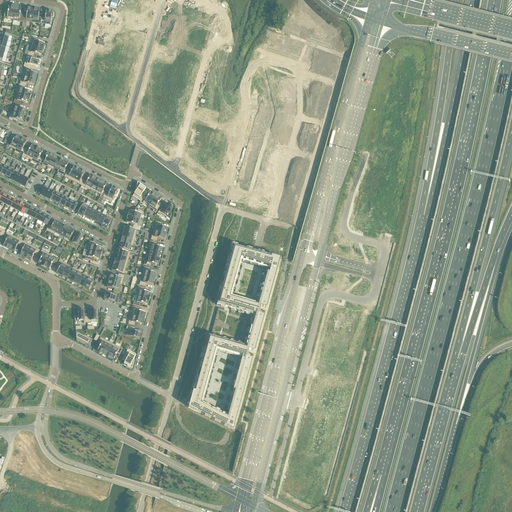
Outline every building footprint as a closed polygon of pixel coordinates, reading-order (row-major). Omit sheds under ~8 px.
[(143,0),(142,4),(148,6),(147,8),(150,10),(152,4),(149,3),(150,0),(143,0)] [(169,2),(166,11),(171,13),(175,4),(169,2)] [(175,4),(171,13),(176,15),(180,6),(175,4)] [(109,5),(107,11),(117,13),(119,8),(109,5)] [(4,17),(7,18),(7,19),(13,20),(15,6),(11,6),(11,7),(8,6),(8,13),(5,13),(5,14),(4,16),(4,17)] [(13,20),(13,21),(22,22),(22,21),(23,16),(20,15),(21,8),(18,8),(18,7),(15,6),(13,20)] [(180,6),(176,15),(181,17),(185,8),(180,6)] [(23,16),(22,21),(31,23),(33,9),(27,8),(26,15),(23,15),(23,16)] [(185,8),(181,17),(186,19),(190,10),(185,8)] [(33,9),(31,23),(41,24),(42,17),(39,17),(40,10),(33,9)] [(190,10),(186,19),(191,21),(195,12),(190,10)] [(42,17),(41,24),(44,24),(45,24),(45,27),(50,28),(50,25),(51,17),(52,17),(53,13),(52,13),(52,11),(46,11),(45,18),(42,17)] [(107,11),(105,16),(116,19),(117,13),(107,11)] [(195,12),(191,21),(196,23),(200,13),(195,12)] [(200,13),(196,23),(201,25),(205,15),(200,13)] [(205,15),(201,25),(207,27),(210,17),(205,15)] [(105,16),(104,22),(110,24),(109,27),(115,29),(116,26),(114,25),(116,19),(105,16)] [(163,22),(161,28),(171,31),(173,25),(163,22)] [(101,30),(99,36),(110,39),(111,34),(114,34),(115,31),(109,29),(108,32),(101,30)] [(135,32),(133,38),(143,41),(144,35),(135,32)] [(1,33),(0,35),(0,38),(8,41),(10,42),(12,37),(9,36),(1,33)] [(194,34),(193,39),(203,42),(204,36),(194,34)] [(99,36),(98,42),(108,45),(110,39),(99,36)] [(32,37),(30,46),(44,50),(45,47),(44,46),(45,44),(38,42),(39,39),(32,37)] [(0,38),(0,44),(6,46),(10,47),(11,42),(8,41),(0,38)] [(158,38),(157,44),(167,46),(168,41),(158,38)] [(265,38),(261,48),(266,49),(270,40),(265,38)] [(270,40),(266,49),(271,51),(274,42),(270,40)] [(98,42),(96,48),(107,51),(108,45),(98,42)] [(274,42),(271,51),(276,53),(279,44),(274,42)] [(132,43),(130,48),(140,51),(141,46),(132,43)] [(0,44),(0,50),(5,51),(8,52),(9,47),(6,46),(0,44)] [(191,44),(190,49),(200,52),(201,47),(191,44)] [(279,44),(276,53),(280,55),(281,55),(281,54),(284,46),(279,44)] [(27,45),(24,54),(27,55),(33,57),(34,54),(41,56),(42,53),(43,53),(44,50),(30,46),(27,45)] [(284,46),(281,54),(285,56),(289,47),(284,45),(284,46)] [(289,47),(285,56),(290,58),(294,49),(293,49),(289,47)] [(96,48),(94,54),(101,56),(100,59),(106,61),(107,57),(105,57),(107,51),(96,48)] [(126,53),(125,56),(131,58),(132,55),(138,56),(140,51),(130,48),(129,53),(126,53)] [(190,49),(188,55),(198,57),(200,52),(190,49)] [(294,49),(290,58),(295,60),(298,51),(294,49)] [(218,51),(215,57),(226,61),(228,55),(218,51)] [(298,51),(295,60),(300,62),(303,53),(298,51)] [(306,54),(302,63),(307,65),(311,55),(306,54)] [(311,55),(307,65),(312,66),(315,57),(311,55)] [(125,56),(124,60),(126,61),(125,66),(135,69),(136,63),(130,62),(131,58),(125,56)] [(24,65),(24,67),(25,67),(30,68),(31,65),(35,67),(38,67),(39,65),(41,61),(39,61),(31,59),(26,57),(24,65)] [(315,57),(312,66),(316,68),(317,68),(320,60),(320,59),(315,57)] [(153,60),(151,65),(161,68),(163,63),(153,60)] [(316,68),(316,69),(321,71),(325,61),(320,60),(317,68),(316,68)] [(91,65),(90,68),(90,69),(93,69),(92,70),(94,70),(93,71),(97,72),(97,71),(101,72),(103,65),(105,66),(106,63),(100,61),(99,64),(92,62),(91,65)] [(325,61),(321,71),(326,72),(329,63),(325,61)] [(329,63),(326,72),(331,74),(334,65),(329,63)] [(185,65),(183,70),(184,70),(193,73),(195,68),(185,65)] [(334,65),(331,74),(336,76),(339,67),(334,65)] [(25,67),(22,76),(35,80),(37,74),(30,72),(31,69),(30,68),(25,67)] [(224,69),(218,71),(218,74),(221,74),(222,79),(232,77),(231,71),(225,73),(224,69)] [(184,70),(183,75),(192,78),(194,73),(193,73),(184,70)] [(20,85),(19,85),(25,87),(26,87),(27,84),(34,86),(34,85),(35,81),(35,80),(22,76),(20,85)] [(118,81),(117,84),(123,86),(124,83),(130,85),(132,79),(122,76),(121,81),(118,81)] [(87,78),(83,89),(88,93),(92,88),(95,90),(99,85),(95,83),(95,84),(87,78)] [(147,81),(145,86),(154,89),(155,89),(157,84),(147,81)] [(19,85),(16,94),(30,98),(31,95),(30,95),(31,91),(24,89),(25,87),(19,85),(20,85),(19,85)] [(99,93),(95,98),(100,102),(107,92),(102,89),(103,88),(101,86),(100,85),(96,91),(99,93)] [(308,89),(306,94),(310,96),(314,87),(309,85),(309,86),(308,89)] [(178,91),(177,96),(186,99),(188,94),(178,91)] [(107,92),(100,102),(105,105),(109,100),(111,102),(115,97),(113,95),(112,96),(107,92)] [(327,92),(324,101),(328,103),(331,98),(332,94),(327,92)] [(16,94),(13,103),(20,104),(20,102),(28,104),(28,100),(29,101),(30,98),(16,94)] [(142,96),(140,102),(145,103),(145,106),(151,108),(152,105),(150,104),(151,99),(142,96)] [(116,105),(112,110),(117,114),(123,105),(119,102),(120,100),(117,98),(113,103),(116,105)] [(13,103),(11,112),(24,116),(26,110),(19,108),(20,104),(13,103)] [(229,110),(227,111),(228,115),(234,113),(233,110),(239,108),(238,103),(228,105),(229,110)] [(9,120),(12,122),(18,125),(18,124),(17,124),(18,120),(20,121),(22,122),(24,116),(11,112),(9,120)] [(277,112),(275,118),(284,120),(285,115),(281,113),(277,112)] [(170,117),(168,122),(178,125),(180,120),(170,117)] [(227,117),(226,120),(228,121),(226,126),(232,128),(236,129),(238,124),(232,122),(233,119),(227,117)] [(134,127),(133,127),(136,129),(139,131),(146,122),(141,118),(138,121),(137,120),(135,123),(136,123),(135,124),(135,125),(134,127)] [(149,124),(143,133),(148,137),(154,128),(149,124)] [(195,125),(194,131),(204,133),(205,128),(195,125)] [(226,126),(225,131),(235,134),(236,129),(232,128),(226,126)] [(154,128),(148,137),(152,140),(158,132),(159,131),(154,128)] [(158,132),(152,140),(157,144),(163,135),(159,131),(158,132)] [(194,131),(192,136),(202,139),(204,133),(194,131)] [(221,136),(220,139),(226,141),(227,138),(233,140),(235,134),(225,131),(223,136),(221,136)] [(165,142),(161,147),(166,151),(173,142),(168,139),(169,137),(167,134),(163,140),(165,142)] [(9,141),(6,147),(9,148),(10,147),(15,150),(21,139),(15,136),(12,142),(9,141)] [(15,150),(14,151),(20,154),(19,155),(22,157),(25,150),(26,150),(23,148),(25,145),(26,142),(21,139),(15,150)] [(220,139),(219,143),(221,143),(220,149),(231,152),(232,146),(225,144),(226,141),(220,139)] [(191,141),(189,146),(199,149),(201,144),(191,141)] [(22,157),(21,157),(25,159),(25,158),(31,160),(37,147),(35,146),(34,147),(31,145),(30,148),(28,152),(26,150),(25,150),(22,157)] [(37,147),(31,160),(39,165),(42,159),(39,158),(43,151),(40,150),(40,149),(37,147)] [(216,153),(215,157),(221,159),(222,156),(229,158),(231,152),(220,149),(218,154),(216,153)] [(42,159),(39,165),(42,166),(43,165),(48,167),(54,156),(49,153),(45,161),(42,159)] [(54,156),(48,167),(53,170),(54,168),(53,168),(58,158),(54,156)] [(191,157),(184,165),(189,169),(196,161),(191,157)] [(58,158),(53,168),(54,168),(58,170),(63,161),(58,158)] [(58,170),(57,172),(62,175),(61,176),(62,176),(65,177),(67,171),(65,170),(68,164),(63,161),(58,170)] [(196,161),(189,169),(194,173),(200,164),(196,161)] [(200,164),(194,173),(199,176),(205,168),(200,164)] [(5,166),(1,174),(6,176),(10,168),(5,166)] [(67,171),(65,177),(73,182),(79,169),(74,166),(70,173),(67,171)] [(10,168),(6,176),(10,179),(10,180),(15,172),(15,171),(10,168)] [(205,168),(199,176),(204,180),(210,172),(205,168)] [(79,169),(73,182),(81,186),(84,180),(84,181),(84,180),(81,179),(85,172),(84,172),(84,171),(81,169),(80,170),(79,169)] [(15,172),(10,180),(15,182),(19,174),(15,172)] [(215,180),(211,186),(218,191),(219,191),(219,190),(223,179),(218,176),(219,175),(216,172),(212,177),(215,180)] [(19,174),(15,182),(20,185),(24,177),(19,174)] [(81,186),(89,191),(90,190),(90,189),(95,179),(96,179),(96,178),(93,176),(92,177),(90,176),(87,182),(84,181),(84,180),(81,186)] [(24,177),(20,185),(25,187),(29,179),(24,177)] [(95,179),(90,189),(90,190),(95,192),(101,181),(98,179),(98,180),(96,179),(95,179)] [(101,181),(95,192),(100,195),(100,196),(103,198),(103,197),(106,192),(103,190),(106,185),(104,183),(104,182),(101,181)] [(134,194),(133,196),(140,201),(141,202),(144,196),(141,194),(144,191),(146,188),(142,186),(143,186),(141,184),(139,183),(137,182),(136,186),(135,190),(135,192),(134,194)] [(43,187),(39,195),(44,197),(48,190),(43,187)] [(106,192),(103,197),(107,199),(111,202),(115,195),(116,195),(118,191),(117,191),(118,190),(115,188),(112,187),(109,193),(106,192)] [(48,190),(44,197),(49,200),(53,192),(48,190)] [(53,192),(49,200),(50,199),(54,202),(59,194),(53,191),(53,192)] [(140,201),(139,203),(140,203),(143,205),(145,201),(149,205),(150,205),(156,194),(154,193),(153,193),(151,192),(147,198),(144,196),(141,202),(140,201)] [(59,194),(54,202),(59,204),(63,196),(59,194)] [(149,205),(148,207),(153,210),(152,211),(155,213),(160,207),(157,205),(161,199),(159,197),(159,196),(156,194),(150,205),(149,205)] [(5,195),(1,203),(6,205),(10,197),(5,195)] [(63,196),(59,204),(64,207),(68,199),(63,196)] [(68,199),(64,207),(69,209),(73,201),(74,198),(70,196),(68,199)] [(10,197),(6,205),(10,207),(14,200),(10,197)] [(14,200),(10,207),(12,208),(15,210),(19,202),(14,200)] [(73,201),(69,209),(74,212),(78,204),(73,201)] [(79,211),(77,214),(82,216),(83,217),(84,216),(83,216),(88,207),(88,206),(90,203),(87,201),(86,205),(83,203),(79,211)] [(19,202),(15,210),(19,212),(23,204),(19,202)] [(161,208),(157,213),(160,215),(161,214),(166,217),(167,216),(170,219),(171,214),(169,213),(173,207),(168,203),(164,210),(161,208)] [(19,212),(18,215),(22,217),(23,214),(27,207),(23,204),(19,212)] [(27,207),(23,214),(24,214),(29,216),(33,208),(28,206),(27,207)] [(88,207),(83,216),(84,216),(88,218),(92,210),(88,207)] [(33,208),(29,216),(33,218),(37,211),(33,208)] [(128,214),(127,216),(140,220),(142,214),(143,215),(144,212),(143,212),(141,211),(138,209),(137,213),(134,212),(130,211),(129,214),(128,214)] [(92,210),(88,218),(93,220),(97,212),(92,210)] [(37,211),(33,218),(38,221),(42,213),(37,211)] [(97,212),(93,220),(97,223),(101,214),(97,212)] [(42,213),(38,221),(42,223),(46,215),(42,213)] [(101,214),(97,223),(101,225),(102,225),(106,217),(101,214)] [(46,215),(42,223),(47,225),(51,218),(46,215)] [(101,225),(101,226),(107,229),(111,220),(113,218),(107,215),(106,217),(102,225),(101,225)] [(127,219),(126,223),(131,224),(133,225),(132,229),(133,229),(137,230),(140,231),(141,226),(138,226),(140,220),(127,216),(126,219),(127,219)] [(49,225),(46,231),(49,232),(54,235),(55,233),(60,223),(55,221),(52,226),(49,225)] [(155,221),(153,231),(166,234),(168,228),(161,226),(161,223),(155,221)] [(60,223),(55,233),(59,235),(64,226),(60,223)] [(64,226),(59,235),(64,238),(69,228),(64,226)] [(125,227),(123,232),(136,236),(137,230),(133,229),(125,227)] [(64,238),(63,240),(68,242),(71,238),(74,231),(69,228),(64,238)] [(147,228),(145,236),(151,238),(153,230),(147,228)] [(151,240),(155,241),(157,241),(158,238),(165,240),(166,234),(153,231),(151,240)] [(68,242),(67,243),(68,243),(71,245),(71,244),(77,247),(78,244),(82,236),(82,235),(81,235),(81,234),(78,233),(77,232),(73,239),(71,238),(68,242)] [(123,232),(122,237),(134,241),(136,236),(123,232)] [(6,240),(3,246),(8,249),(15,237),(6,233),(4,238),(3,238),(6,240)] [(15,237),(8,249),(14,252),(17,246),(20,247),(23,241),(15,237)] [(122,237),(120,243),(130,246),(132,246),(133,246),(134,241),(122,237)] [(23,249),(19,255),(25,258),(31,246),(23,241),(20,247),(23,249)] [(90,241),(87,250),(101,254),(102,251),(101,251),(102,248),(95,246),(96,243),(90,241)] [(147,250),(147,251),(148,251),(149,251),(160,254),(161,254),(161,253),(163,248),(158,247),(155,246),(156,243),(150,241),(147,250)] [(120,244),(119,248),(129,251),(130,246),(120,243),(120,244)] [(31,246),(25,258),(31,261),(34,254),(37,256),(37,255),(40,250),(31,246)] [(198,374),(196,380),(196,381),(194,388),(194,389),(192,395),(191,396),(190,403),(189,406),(188,408),(190,409),(200,414),(204,416),(205,416),(209,418),(210,419),(214,421),(215,421),(219,423),(219,424),(224,426),(231,429),(232,430),(233,430),(235,431),(237,422),(238,417),(255,358),(268,311),(277,275),(279,269),(280,265),(282,259),(280,259),(277,258),(272,257),(271,256),(270,258),(268,258),(268,256),(267,255),(264,256),(261,254),(260,253),(257,252),(254,252),(252,251),(246,250),(245,249),(240,248),(234,246),(233,246),(232,247),(231,251),(219,294),(219,295),(219,296),(219,297),(219,298),(220,298),(218,303),(218,304),(217,304),(217,305),(216,305),(217,305),(221,307),(225,308),(224,310),(220,309),(219,309),(217,316),(216,318),(216,319),(218,319),(221,320),(222,319),(222,320),(224,314),(223,314),(223,313),(224,313),(225,313),(226,308),(229,309),(253,315),(249,331),(245,346),(221,340),(218,339),(219,334),(218,333),(218,332),(219,332),(221,324),(220,323),(221,322),(220,322),(217,321),(216,325),(215,325),(214,327),(212,334),(212,335),(213,335),(217,336),(216,338),(213,337),(208,336),(208,337),(208,338),(208,339),(209,339),(208,339),(207,344),(206,344),(206,345),(205,346),(205,347),(204,352),(203,354),(202,359),(201,362),(200,365),(200,366),(198,373),(198,374)] [(116,255),(129,258),(130,253),(118,250),(117,249),(117,250),(116,252),(117,252),(116,255)] [(41,257),(38,264),(41,265),(40,266),(43,267),(49,255),(50,254),(45,252),(42,250),(39,254),(39,256),(41,257)] [(87,250),(84,259),(85,259),(91,261),(92,258),(94,259),(99,260),(99,259),(99,257),(100,257),(101,254),(87,250)] [(147,256),(147,257),(159,259),(160,254),(149,251),(147,256)] [(115,257),(115,260),(127,264),(129,258),(116,255),(116,254),(115,257)] [(49,255),(43,267),(46,269),(46,268),(49,269),(52,263),(55,265),(57,262),(58,259),(57,258),(55,257),(55,258),(51,256),(49,255)] [(144,265),(146,266),(150,267),(151,264),(157,265),(158,263),(159,263),(160,259),(159,259),(147,257),(147,256),(146,256),(144,265)] [(59,267),(56,273),(62,276),(68,265),(61,261),(59,260),(59,261),(56,266),(59,267)] [(113,265),(126,269),(127,264),(115,260),(113,265)] [(68,265),(62,276),(67,279),(73,269),(72,268),(67,266),(68,265)] [(112,268),(112,271),(123,274),(124,274),(126,269),(113,265),(112,268)] [(73,269),(67,279),(72,282),(77,272),(79,270),(73,267),(72,268),(73,269)] [(144,267),(141,276),(155,279),(155,278),(156,278),(156,277),(156,274),(156,273),(154,273),(149,272),(150,268),(144,267)] [(77,272),(72,282),(78,284),(82,275),(77,272)] [(82,275),(78,284),(83,287),(88,278),(89,276),(83,273),(82,275)] [(110,275),(109,281),(122,285),(125,276),(124,275),(118,274),(117,277),(110,275)] [(141,276),(139,285),(140,286),(145,287),(146,284),(153,285),(155,279),(141,276)] [(88,278),(83,287),(88,290),(90,287),(91,287),(92,284),(92,283),(93,282),(93,281),(88,278)] [(107,286),(107,287),(114,289),(113,292),(119,294),(122,285),(109,281),(107,286)] [(137,291),(135,296),(136,296),(150,299),(150,296),(149,296),(150,293),(144,291),(143,291),(144,288),(138,286),(137,291)] [(105,293),(103,299),(105,300),(104,300),(107,301),(109,302),(109,301),(111,301),(117,303),(119,294),(113,292),(112,295),(105,293)] [(134,301),(133,305),(134,305),(139,306),(140,303),(147,305),(148,302),(149,302),(150,299),(136,296),(135,302),(134,301)] [(133,306),(130,315),(144,319),(145,316),(144,315),(145,313),(141,312),(138,311),(139,308),(133,306)] [(77,316),(75,316),(75,319),(75,321),(77,321),(84,321),(84,323),(87,323),(87,317),(84,317),(84,314),(84,309),(78,309),(77,309),(77,310),(77,316)] [(90,317),(87,317),(87,323),(91,323),(91,322),(94,322),(97,322),(97,321),(97,309),(95,309),(92,309),(90,309),(90,317)] [(128,324),(128,325),(134,326),(135,323),(142,325),(143,322),(144,322),(144,319),(130,315),(128,324)] [(127,326),(126,329),(128,330),(126,336),(134,338),(133,339),(138,340),(138,339),(139,339),(141,333),(134,331),(135,328),(127,326)] [(76,333),(76,334),(76,340),(76,341),(79,342),(82,344),(85,346),(86,345),(89,346),(90,345),(91,343),(92,339),(91,338),(88,337),(84,335),(83,337),(78,334),(76,333)] [(99,347),(97,351),(100,352),(99,353),(102,354),(109,342),(103,339),(100,338),(97,343),(98,344),(100,345),(99,347)] [(109,342),(102,354),(105,356),(106,355),(108,356),(114,345),(109,342)] [(108,356),(107,357),(111,359),(111,358),(114,359),(115,356),(117,353),(119,355),(120,355),(123,349),(119,348),(114,345),(108,356)] [(124,364),(127,365),(127,366),(130,368),(132,369),(133,363),(134,360),(134,359),(136,355),(127,350),(124,356),(125,356),(127,357),(125,361),(124,364)] [(316,384),(314,392),(315,392),(317,393),(317,392),(318,393),(318,392),(321,392),(320,393),(327,395),(330,396),(337,397),(337,398),(347,401),(349,393),(345,392),(347,384),(322,378),(320,385),(316,384)] [(284,483),(282,490),(283,491),(315,508),(315,510),(322,511),(327,496),(319,494),(295,482),(286,479),(285,483),(284,483)]
